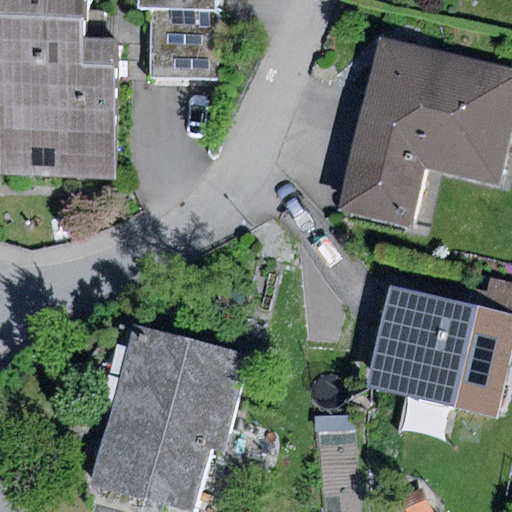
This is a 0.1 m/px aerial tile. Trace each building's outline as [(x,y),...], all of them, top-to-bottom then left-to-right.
[(89,0),(0,0),(0,59),(1,59),(0,109),(0,174),(113,177),(117,38),(88,37),(89,0)] [(220,0),(139,0),(139,8),(154,8),(152,77),(219,78),(220,0)] [(511,117),(511,66),(380,39),(343,211),(414,225),(426,167),(498,182),(511,117)] [(511,337),(511,313),(394,287),(371,389),(494,417),(511,337)] [(249,355),(134,325),(91,488),(183,511),(190,511),(208,448),(223,452),(249,355)] [(355,415),(315,418),(316,434),(356,431),(355,415)] [(430,511),(420,488),(401,497),(407,511),(430,511)]
